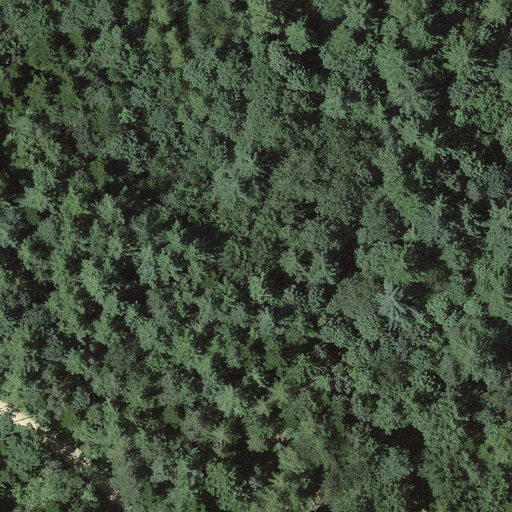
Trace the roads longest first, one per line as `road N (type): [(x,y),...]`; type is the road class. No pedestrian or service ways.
road 1 (track): [(511,23),(260,12),(193,0)]
road 2 (track): [(0,412),(72,458),(131,511)]
